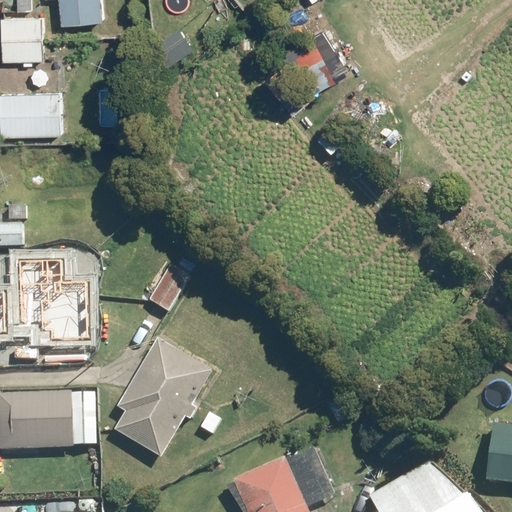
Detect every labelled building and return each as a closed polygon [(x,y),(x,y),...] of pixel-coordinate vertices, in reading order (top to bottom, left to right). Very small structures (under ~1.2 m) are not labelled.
[(102,0),(65,0),(66,22),(103,20),(102,0)] [(48,19),(5,17),(4,59),(47,61),(48,19)] [(163,69),(196,45),(183,28),(151,52),(163,69)] [(330,33),(295,48),(313,89),(348,73),(330,33)] [(63,94),(3,93),(2,135),(63,137),(63,94)] [(0,224),(0,249),(26,250),(27,225),(0,224)] [(17,262),(19,324),(41,323),(42,341),(88,339),(86,281),(62,282),(61,260),(17,262)] [(196,277),(176,264),(154,299),(174,312),(196,277)] [(167,457),(216,371),(160,339),(119,410),(127,414),(118,429),(167,457)] [(77,394),(4,393),(4,449),(48,449),(48,469),(77,469),(77,394)] [(511,437),(501,437),(496,481),(511,482),(511,437)] [(278,461),(278,464),(237,482),(250,511),(316,511),(313,505),(334,499),(319,449),(278,461)] [(437,464),(373,499),(379,511),(443,511),(459,503),(437,464)]
